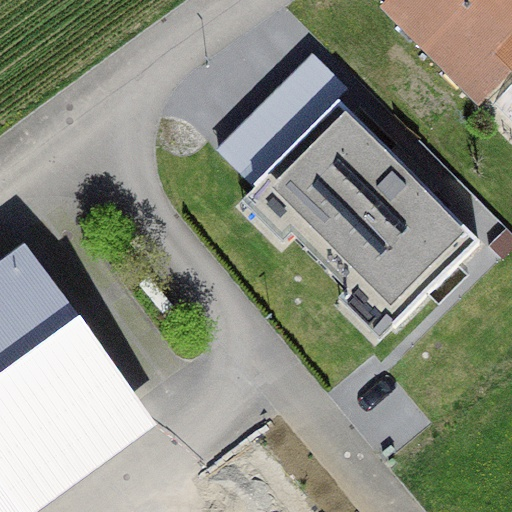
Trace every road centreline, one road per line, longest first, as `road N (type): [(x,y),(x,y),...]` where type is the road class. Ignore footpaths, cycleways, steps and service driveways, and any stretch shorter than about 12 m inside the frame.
road 1 (residential): [(88,132),(390,511)]
road 2 (residential): [(269,0),(88,132)]
